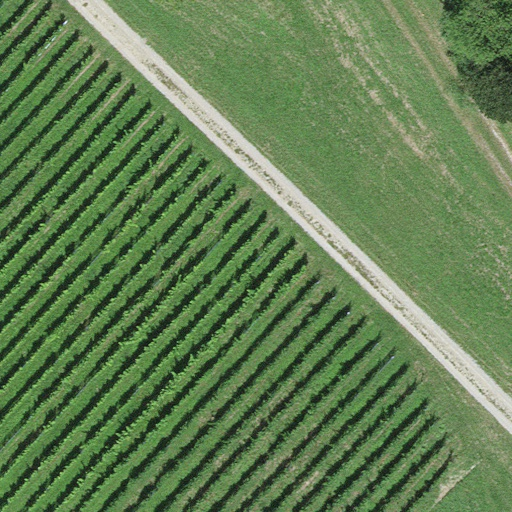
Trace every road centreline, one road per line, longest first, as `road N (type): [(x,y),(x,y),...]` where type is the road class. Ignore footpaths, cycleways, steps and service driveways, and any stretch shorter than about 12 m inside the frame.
road 1 (track): [(72,0),(511,426)]
road 2 (track): [(387,0),(511,189)]
